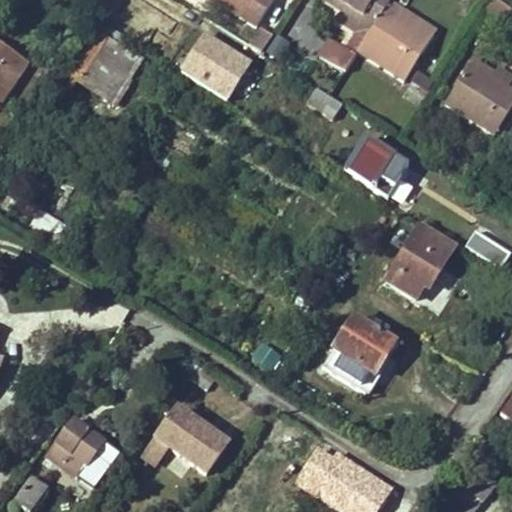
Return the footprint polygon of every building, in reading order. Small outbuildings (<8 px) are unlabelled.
[(115,0),(106,15),(125,27),(142,0),(115,0)] [(208,0),(257,30),(276,0),(208,0)] [(391,7),(394,0),(323,0),(322,2),(344,16),(374,34),(391,7)] [(511,21),(511,14),(495,3),(485,17),(506,31),(511,21)] [(404,15),(391,7),(374,34),(360,57),(405,86),(434,41),(401,20),(404,15)] [(437,36),(404,15),(401,20),(434,41),(437,36)] [(360,57),(374,34),(344,16),(338,24),(359,38),(349,55),(358,60),(360,57)] [(261,31),(249,48),(263,57),(275,39),(261,31)] [(108,44),(90,32),(65,70),(83,82),(108,44)] [(177,76),(227,107),(252,68),(202,36),(177,76)] [(321,61),(347,77),(358,60),(349,55),(332,44),(321,61)] [(0,105),(26,67),(0,48),(0,105)] [(474,64),(468,74),(488,86),(491,82),(494,77),(474,64)] [(491,82),(505,91),(511,82),(496,73),(494,77),(491,82)] [(447,106),(497,138),(511,114),(511,113),(511,95),(505,91),(491,82),(488,86),(468,74),(447,106)] [(332,101),(318,91),(307,108),(332,124),(342,107),(332,101)] [(374,150),(354,182),(389,204),(409,171),(374,150)] [(55,251),(69,235),(56,223),(41,238),(55,251)] [(457,253),(424,232),(389,287),(417,305),(425,291),(431,295),(457,253)] [(463,252),(499,274),(510,257),(474,235),(463,252)] [(395,348),(356,323),(325,371),(365,396),(395,348)] [(181,375),(191,363),(169,347),(159,360),(181,375)] [(249,363),(270,376),(281,360),(260,347),(249,363)] [(511,425),(511,401),(501,418),(511,425)] [(292,455),(307,432),(278,413),(262,436),(292,455)] [(178,415),(145,461),(155,469),(168,451),(206,477),(226,449),(178,415)] [(77,482),(103,445),(88,435),(74,424),(57,447),(47,461),(77,482)] [(309,489),(327,501),(345,511),(410,511),(415,506),(399,496),(401,493),(307,432),(287,463),(285,461),(278,472),(294,483),(308,462),(320,471),(309,489)] [(34,511),(48,494),(31,482),(9,511),(18,511),(34,511)] [(478,511),(485,502),(460,486),(442,511),(478,511)]
